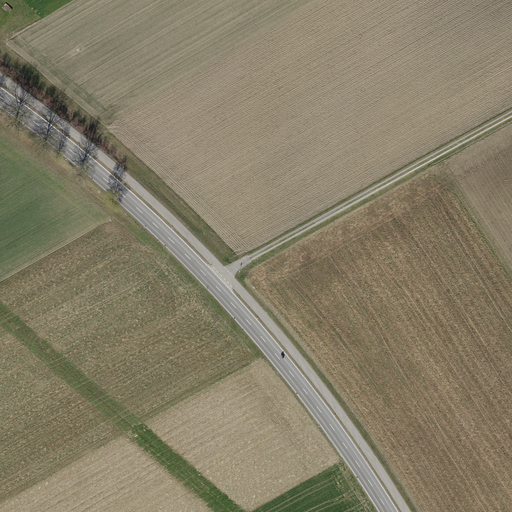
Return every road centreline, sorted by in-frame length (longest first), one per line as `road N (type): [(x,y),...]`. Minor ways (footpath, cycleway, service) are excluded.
road 1 (primary): [(0,96),(131,202),(213,283),(329,422),(388,511)]
road 2 (track): [(213,283),(511,114)]
